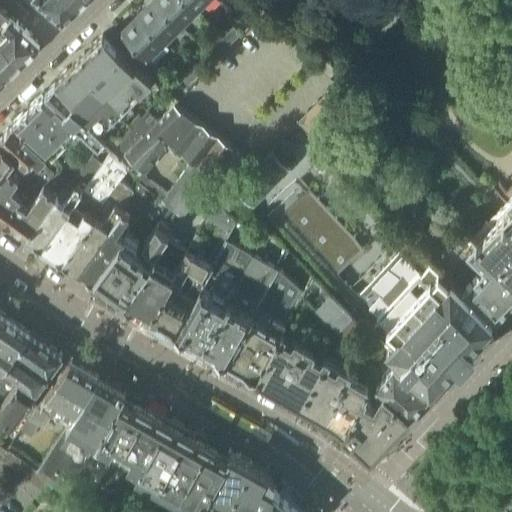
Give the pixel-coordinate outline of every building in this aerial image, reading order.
[(70,0),(40,0),(62,19),(76,6),(70,0)] [(155,0),(150,0),(137,13),(166,42),(182,26),(155,0)] [(188,0),(155,0),(182,26),(199,10),(188,0)] [(188,0),(199,10),(209,0),(188,0)] [(0,24),(9,15),(0,7),(0,24)] [(260,7),(259,7),(250,16),(256,23),(266,13),(260,7)] [(166,42),(137,13),(121,29),(149,58),(166,42)] [(9,15),(0,24),(0,37),(23,58),(27,54),(28,53),(36,45),(40,41),(15,19),(10,15),(9,16),(9,15)] [(233,26),(223,36),(230,42),(239,33),(233,26)] [(86,49),(134,94),(153,77),(136,64),(121,52),(110,41),(106,36),(105,35),(103,33),(86,49)] [(230,42),(223,36),(213,45),(220,52),(230,42)] [(0,70),(5,75),(23,58),(0,37),(0,70)] [(71,64),(118,109),(134,94),(86,49),(71,64)] [(200,58),(191,67),(197,74),(206,65),(200,58)] [(73,101),(99,127),(118,109),(71,64),(56,79),(75,98),(73,101)] [(197,74),(191,67),(181,77),(188,83),(197,74)] [(44,91),(81,124),(84,126),(98,140),(105,132),(99,127),(73,101),(75,98),(56,79),(55,79),(56,79),(44,91)] [(44,90),(29,105),(66,139),(81,124),(44,91),(44,90)] [(296,121),(314,139),(346,108),(328,90),(296,121)] [(155,194),(155,195),(181,216),(211,175),(233,146),(232,145),(174,102),(162,118),(160,116),(143,133),(133,124),(119,138),(121,148),(143,169),(146,168),(168,142),(192,161),(166,193),(150,179),(145,185),(155,194)] [(22,112),(13,121),(47,152),(54,145),(58,148),(66,139),(29,105),(22,111),(22,112)] [(129,120),(133,124),(143,133),(160,116),(146,106),(129,120)] [(47,152),(13,121),(12,122),(11,122),(6,127),(7,127),(3,131),(2,131),(0,133),(0,141),(15,154),(35,173),(44,181),(54,191),(57,194),(67,182),(57,166),(54,170),(41,158),(47,152)] [(0,173),(15,154),(0,141),(0,173)] [(273,149),(255,167),(236,186),(253,204),(290,166),(273,149)] [(53,249),(62,255),(120,177),(127,168),(111,152),(109,150),(101,161),(82,184),(41,241),(53,249)] [(40,240),(41,241),(82,184),(101,161),(93,153),(67,182),(57,194),(54,191),(26,230),(26,231),(28,232),(28,231),(41,240),(40,240)] [(0,173),(0,210),(4,214),(18,195),(35,173),(15,154),(0,173)] [(364,172),(382,188),(394,175),(376,159),(364,172)] [(77,265),(78,265),(133,187),(120,177),(62,255),(63,255),(64,254),(69,258),(78,264),(77,265)] [(91,275),(93,276),(111,250),(125,231),(137,216),(155,195),(155,194),(145,185),(139,180),(133,187),(78,265),(78,266),(79,265),(92,274),(91,275)] [(4,214),(26,230),(54,191),(44,181),(28,202),(18,195),(4,214)] [(230,192),(204,219),(228,233),(243,205),(230,192)] [(491,321),(464,292),(449,277),(448,278),(448,279),(435,266),(411,243),(360,300),(338,277),(363,254),(305,194),(271,226),(369,327),(387,344),(386,345),(407,364),(406,365),(430,386),(442,373),(443,372),(456,358),(461,363),(474,349),(469,343),(491,321)] [(511,208),(510,206),(476,240),(511,276),(511,208)] [(468,289),(464,292),(491,321),(493,319),(492,319),(496,315),(511,298),(511,276),(476,240),(463,227),(450,240),(451,240),(450,241),(451,241),(450,241),(480,271),(465,286),(468,289)] [(149,311),(176,326),(212,260),(196,251),(204,236),(195,230),(189,241),(187,245),(175,264),(149,311)] [(113,290),(124,296),(155,252),(144,245),(141,249),(143,251),(141,253),(133,247),(138,241),(125,231),(111,250),(93,276),(102,282),(102,281),(114,289),(113,290)] [(155,252),(124,296),(149,311),(175,264),(187,245),(168,234),(155,252)] [(176,326),(202,341),(253,252),(225,237),(212,260),(176,326)] [(253,252),(202,341),(226,354),(277,266),(253,252)] [(226,354),(256,371),(288,314),(295,302),(298,297),(303,288),(278,267),(277,266),(226,354)] [(335,327),(343,335),(358,320),(312,274),(303,288),(298,297),(304,303),(310,297),(335,323),(334,324),(336,326),(335,327)] [(8,316),(0,309),(0,370),(29,330),(26,328),(16,321),(8,315),(8,316)] [(256,371),(302,397),(328,352),(325,350),(328,345),(303,322),(288,314),(256,371)] [(0,374),(13,384),(44,341),(29,331),(30,330),(29,330),(0,370),(0,374)] [(0,426),(6,431),(34,392),(38,395),(53,375),(48,372),(61,354),(61,355),(62,353),(60,351),(59,352),(51,346),(51,345),(45,341),(44,341),(13,384),(0,401),(0,426)] [(375,379),(383,387),(409,410),(428,389),(398,363),(399,362),(393,359),(382,348),(378,351),(390,362),(375,379)] [(302,397),(326,411),(350,370),(348,368),(350,365),(328,352),(302,397)] [(66,424),(67,425),(99,375),(98,374),(85,367),(70,358),(44,394),(44,395),(40,401),(19,429),(31,435),(39,423),(44,426),(50,416),(56,414),(67,422),(66,424)] [(331,413),(343,423),(348,417),(368,382),(368,381),(350,370),(326,411),(331,413)] [(37,468),(70,486),(100,434),(111,415),(126,390),(119,386),(99,375),(67,425),(37,468)] [(348,417),(343,423),(342,425),(351,433),(351,432),(371,450),(409,410),(383,387),(379,391),(368,382),(348,417)] [(122,485),(127,488),(159,429),(168,413),(166,412),(166,413),(126,390),(111,415),(100,434),(70,486),(102,511),(122,485)] [(127,488),(145,500),(180,441),(189,425),(188,424),(188,425),(168,414),(169,413),(168,413),(159,429),(127,488)] [(162,511),(165,511),(175,497),(209,437),(190,426),(189,425),(180,441),(145,500),(162,511)] [(198,503),(199,504),(224,459),(230,449),(209,437),(175,497),(193,508),(198,503)] [(212,511),(216,511),(227,500),(231,496),(251,461),(251,460),(250,461),(238,454),(238,453),(230,449),(224,459),(199,504),(212,511)] [(227,500),(245,509),(249,511),(261,500),(276,486),(274,484),(274,485),(271,484),(274,476),(267,471),(268,470),(266,469),(266,470),(252,462),(252,461),(251,461),(231,496),(227,500)] [(261,500),(273,511),(309,511),(310,511),(302,503),(305,500),(284,480),(283,479),(276,486),(261,500)] [(216,511),(273,511),(261,500),(249,511),(248,511),(241,511),(245,509),(227,500),(216,511)]
